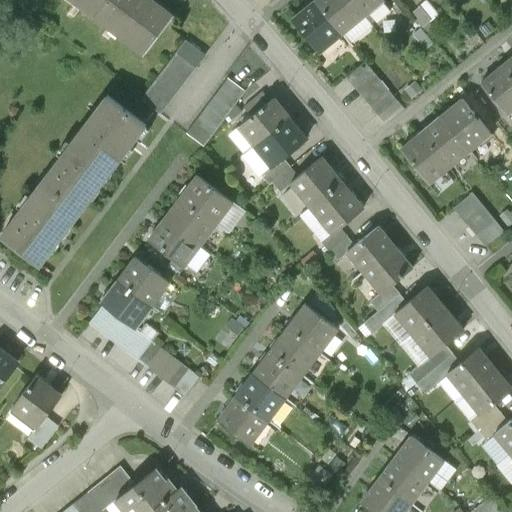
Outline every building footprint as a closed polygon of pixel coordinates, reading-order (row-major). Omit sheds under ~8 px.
[(111,0),(67,0),(95,21),(111,0)] [(172,16),(150,0),(111,0),(95,21),(142,56),(172,16)] [(345,0),(317,0),(313,3),(341,37),(362,19),(345,0)] [(380,0),(345,0),(362,19),(383,2),(380,0)] [(320,54),(341,37),(313,3),(293,21),(320,54)] [(411,15),(422,29),(429,23),(431,22),(419,8),(411,15)] [(422,29),(421,30),(432,43),(435,46),(443,40),(429,23),(422,29)] [(494,30),(488,23),(480,29),(486,37),(494,30)] [(414,35),(425,49),(432,43),(421,30),(414,35)] [(204,56),(185,41),(141,101),(160,115),(204,56)] [(511,58),(500,69),(511,83),(511,58)] [(347,78),(387,126),(405,110),(365,62),(347,78)] [(507,117),(511,112),(511,83),(500,69),(480,85),(507,117)] [(246,93),(228,79),(187,134),(204,147),(246,93)] [(421,91),(414,83),(404,91),(411,99),(421,91)] [(238,129),(253,147),(289,117),(274,100),(238,129)] [(461,100),(441,117),(471,153),(491,136),(461,100)] [(105,101),(70,147),(108,176),(143,130),(105,101)] [(306,139),(289,117),(253,147),(270,168),(282,158),(306,139)] [(441,117),(421,133),(450,170),(471,153),(441,117)] [(430,186),(450,170),(421,133),(400,150),(430,186)] [(70,147),(34,194),(73,223),(108,176),(70,147)] [(269,185),(272,183),(290,168),(282,158),(270,168),(261,176),(269,185)] [(290,184),(309,207),(340,181),(321,158),(298,177),(290,184)] [(298,177),(290,168),(272,183),(279,192),(290,184),(298,177)] [(198,176),(182,197),(217,224),(233,203),(198,176)] [(362,207),(340,181),(309,207),(330,233),(339,226),(362,207)] [(471,193),(453,209),(485,247),(504,231),(471,193)] [(0,240),(37,269),(73,223),(34,194),(0,238),(0,240)] [(201,244),(217,224),(182,197),(166,218),(201,244)] [(506,211),(499,217),(508,228),(511,224),(511,211),(509,214),(506,211)] [(185,265),(201,244),(166,218),(150,239),(185,265)] [(320,242),(327,252),(346,236),(339,226),(330,233),(320,242)] [(347,253),(364,273),(395,247),(378,227),(355,246),(347,253)] [(355,246),(346,236),(327,252),(336,262),(347,253),(355,246)] [(412,268),(395,247),(364,273),(381,294),(391,285),(412,268)] [(137,261),(120,284),(151,308),(168,285),(137,261)] [(134,330),(151,308),(120,284),(103,306),(134,330)] [(370,303),(377,312),(399,294),(391,285),(381,294),(370,303)] [(394,314),(411,335),(444,308),(427,287),(406,304),(394,314)] [(406,304),(399,294),(377,312),(364,323),(371,333),(394,314),(406,304)] [(306,305),(289,328),(321,353),(338,330),(306,305)] [(140,334),(134,330),(103,306),(89,324),(186,398),(199,380),(151,343),(140,334)] [(462,329),(444,308),(411,335),(429,356),(444,344),(462,329)] [(146,325),(140,334),(151,343),(158,334),(146,325)] [(289,328),(271,351),(303,376),(321,353),(289,328)] [(424,393),(446,376),(460,364),(444,344),(429,356),(408,373),(424,393)] [(0,388),(18,364),(0,350),(0,388)] [(446,376),(461,395),(493,369),(477,350),(460,364),(446,376)] [(271,351),(254,374),(286,399),(303,376),(271,351)] [(509,388),(493,369),(461,395),(477,415),(492,403),(509,388)] [(254,374),(236,397),(268,421),(286,399),(254,374)] [(35,378),(10,414),(33,431),(37,426),(39,427),(46,418),(61,397),(35,378)] [(250,444),(268,421),(236,397),(218,420),(250,444)] [(486,441),(494,435),(508,423),(492,403),(477,415),(469,421),(486,441)] [(58,427),(46,418),(39,427),(37,426),(33,431),(30,436),(44,446),(58,427)] [(494,435),(510,454),(511,452),(511,420),(508,423),(494,435)] [(412,437),(396,458),(428,483),(444,461),(412,437)] [(396,458),(379,480),(412,505),(428,483),(396,458)] [(102,511),(112,504),(135,486),(121,468),(65,511),(102,511)] [(126,511),(130,509),(132,511),(150,511),(174,493),(155,470),(135,486),(112,504),(118,511),(126,511)] [(376,511),(406,511),(412,505),(379,480),(363,502),(376,511)] [(150,511),(190,511),(194,509),(178,490),(174,493),(150,511)] [(502,511),(491,497),(472,511),(502,511)]
